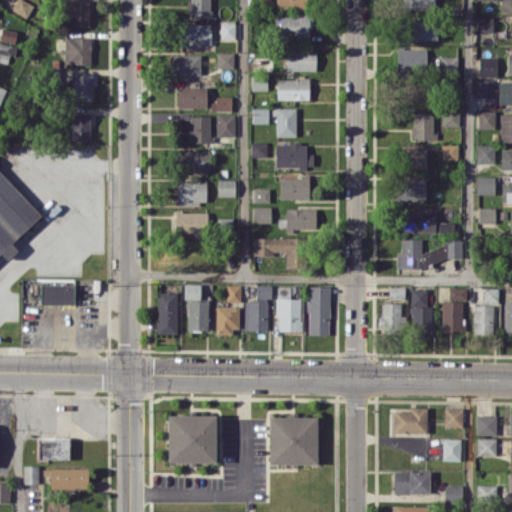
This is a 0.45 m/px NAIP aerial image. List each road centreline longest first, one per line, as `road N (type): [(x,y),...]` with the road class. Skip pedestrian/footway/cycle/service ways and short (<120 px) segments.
road 1 (residential): [(357,0),(357,511)]
road 2 (residential): [(130,372),(511,378)]
road 3 (residential): [(130,0),(130,372)]
road 4 (tertiary): [(130,372),(131,511)]
road 5 (tertiary): [(0,369),(130,372)]
